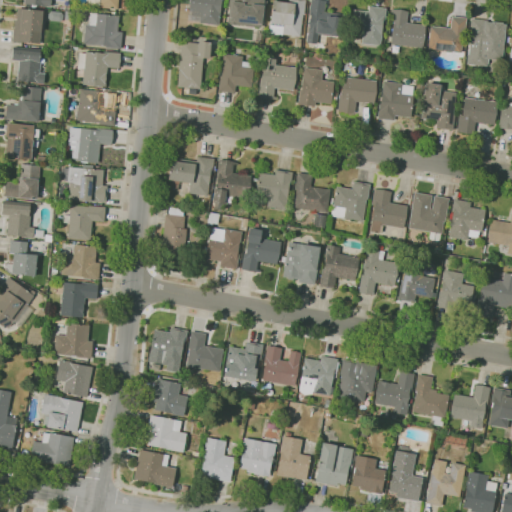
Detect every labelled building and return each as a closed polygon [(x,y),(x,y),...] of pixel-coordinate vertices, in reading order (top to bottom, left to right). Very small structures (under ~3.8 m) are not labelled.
[(118,0),(117,9),(97,7),(98,6),(89,5),(89,0),(118,0)] [(221,0),(218,26),(199,23),(200,21),(188,20),(189,11),(189,0),(221,0)] [(228,23),(230,6),(228,5),(228,0),(263,0),(261,27),(228,23)] [(300,37),(282,34),(282,36),(268,35),(269,22),(270,22),(272,1),(288,3),(288,0),(304,0),(303,15),(302,14),(300,37)] [(316,44),(306,43),(308,28),(310,15),(308,15),(310,0),(318,0),(325,1),(324,12),(344,15),(341,38),(318,34),(316,44)] [(380,46),(361,43),(362,33),(349,32),(352,9),(368,11),(369,6),(386,8),(384,24),(383,24),(380,46)] [(12,41),(13,28),(15,28),(17,8),(43,10),(41,32),(40,44),(12,41)] [(422,48),(391,44),(393,26),(389,26),(391,9),(407,12),(406,23),(425,25),(422,48)] [(120,49),(105,48),(106,46),(83,44),(85,25),(88,25),(89,13),(97,13),(96,14),(111,16),(112,12),(115,12),(114,15),(118,16),(117,31),(122,32),(120,49)] [(460,52),(428,49),(429,38),(427,38),(428,31),(429,31),(430,26),(450,28),(451,16),(466,18),(464,35),(462,35),(460,52)] [(486,67),(465,64),(471,19),(487,21),(487,22),(491,23),(491,21),(503,23),(503,24),(506,24),(501,61),(488,59),(487,64),(486,64),(486,67)] [(200,89),(177,87),(181,41),(198,43),(198,41),(211,42),(209,59),(203,58),(200,89)] [(44,85),(35,84),(35,83),(17,81),(19,61),(12,60),(13,47),(40,49),(39,61),(40,61),(39,73),(45,73),(44,85)] [(105,87),(82,85),(84,69),(77,68),(79,53),(85,53),(85,52),(103,53),(103,52),(120,53),(118,68),(107,67),(105,87)] [(235,93),(218,91),(219,76),(221,76),(223,54),(242,56),(242,62),(253,63),(252,68),(253,68),(251,88),(235,86),(235,93)] [(277,100),(258,97),(260,76),(261,76),(264,56),(272,57),(272,59),(275,59),(274,65),(295,67),(292,91),(274,88),(273,97),(277,98),(277,100)] [(314,107),(297,104),(300,87),(301,87),(303,67),(322,70),(321,80),(333,82),(330,104),(315,102),(314,107)] [(354,113),(337,111),(339,97),(340,98),(342,77),(376,81),(373,104),(355,102),(354,113)] [(394,120),(377,118),(382,81),(402,83),(402,85),(413,86),(412,95),(413,95),(410,118),(394,116),(394,120)] [(452,130),(436,128),(436,121),(433,120),(432,123),(422,122),(423,119),(420,119),(425,83),(440,84),(439,90),(455,92),(453,115),(454,115),(452,130)] [(38,122),(5,119),(6,104),(18,106),(19,100),(20,100),(21,86),(41,88),(38,122)] [(113,126),(98,124),(98,123),(76,121),(79,89),(109,92),(108,108),(115,109),(113,126)] [(473,134),(456,132),(458,115),(461,115),(464,98),(496,102),(493,124),(475,122),(473,134)] [(511,129),(497,128),(500,105),(511,106),(511,129)] [(31,160),(5,157),(7,137),(5,137),(6,123),(34,125),(31,160)] [(98,163),(75,161),(75,158),(72,158),(73,150),(67,149),(69,127),(96,130),(96,128),(112,130),(111,145),(100,144),(98,163)] [(208,210),(196,208),(198,195),(188,194),(190,183),(178,181),(177,190),(168,189),(169,180),(167,180),(169,161),(174,161),(174,159),(196,162),(197,156),(214,159),(212,174),(210,174),(207,196),(209,196),(208,210)] [(221,210),(213,209),(214,202),(212,202),(218,160),(237,163),(237,164),(233,164),(232,173),(251,176),(247,198),(225,195),(224,204),(222,204),(221,210)] [(36,199),(4,196),(5,181),(16,182),(16,177),(20,178),(21,164),(39,166),(36,199)] [(106,202),(90,201),(90,202),(78,201),(78,199),(68,198),(69,182),(67,182),(68,180),(61,180),(61,167),(68,168),(68,167),(96,169),(96,166),(99,166),(99,169),(103,170),(102,185),(107,186),(106,202)] [(285,210),(266,207),(268,197),(256,195),(259,172),(275,175),(275,170),(292,173),(290,188),(288,188),(285,210)] [(326,213),(293,208),(296,190),(294,189),(297,173),(312,175),(310,187),(329,189),(326,213)] [(361,221),(330,216),(335,186),(351,189),(353,181),(369,184),(367,199),(365,199),(361,221)] [(379,233),(369,232),(371,220),(370,220),(373,205),(371,205),(374,189),(390,192),(388,203),(406,206),(402,228),(380,224),(379,233)] [(438,241),(428,239),(429,231),(408,228),(412,207),(411,207),(413,192),(431,195),(429,209),(431,209),(433,196),(448,198),(444,222),(443,221),(442,223),(444,224),(443,228),(442,228),(441,234),(439,234),(438,241)] [(466,240),(449,237),(451,226),(450,226),(452,214),(451,214),(453,199),(470,202),(469,207),(485,210),(481,232),(478,231),(477,238),(467,236),(466,240)] [(33,239),(25,238),(25,237),(6,235),(8,215),(1,214),(3,200),(30,203),(29,216),(30,216),(29,227),(34,228),(34,230),(44,231),(43,238),(33,237),(33,239)] [(90,241),(67,239),(69,223),(62,223),(63,215),(69,215),(70,206),(88,207),(88,206),(105,207),(104,222),(91,221),(90,241)] [(183,262),(160,260),(164,214),(169,214),(169,207),(184,208),(183,216),(184,216),(183,229),(186,229),(183,262)] [(511,255),(506,255),(508,246),(487,242),(491,219),(510,223),(511,210),(511,255)] [(211,226),(206,225),(209,212),(219,214),(217,224),(212,223),(211,226)] [(324,228),(313,227),(314,214),(326,215),(324,228)] [(236,269),(220,266),(220,261),(205,259),(206,253),(203,253),(204,246),(207,247),(209,238),(208,238),(210,226),(241,232),(239,243),(238,243),(236,254),(239,254),(236,269)] [(240,269),(243,254),(245,254),(247,241),(246,241),(248,228),(260,230),(259,238),(280,241),(276,264),(257,261),(255,270),(259,271),(259,272),(240,269)] [(51,242),(44,241),(45,234),(52,236),(51,242)] [(34,277),(10,274),(13,254),(8,253),(9,240),(27,242),(26,254),(37,255),(34,277)] [(293,279),(292,280),(287,279),(286,277),(282,277),(289,242),(300,244),(301,243),(319,247),(315,269),(317,270),(314,285),(297,282),(298,280),(293,279)] [(98,280),(82,279),(82,277),(61,275),(62,255),(74,257),(75,245),(96,247),(95,263),(100,263),(98,280)] [(333,289),(318,286),(321,269),(323,269),(325,258),(324,257),(326,245),(339,247),(338,254),(358,257),(354,280),(335,277),(333,289)] [(372,295),(357,292),(360,275),(361,275),(366,249),(378,251),(379,250),(384,251),(382,260),(397,263),(393,286),(375,282),(372,295)] [(413,302),(397,299),(400,285),(401,285),(406,262),(424,266),(422,276),(434,279),(430,298),(415,295),(413,302)] [(448,309),(436,307),(440,287),(441,288),(445,270),(463,273),(461,284),(473,286),(469,307),(449,303),(448,309)] [(491,318),(474,314),(477,298),(480,299),(484,278),(502,281),(503,273),(511,274),(511,304),(511,309),(493,305),(491,318)] [(7,328),(0,324),(0,291),(2,289),(0,288),(8,277),(27,292),(30,288),(36,293),(26,305),(32,310),(20,327),(14,322),(7,328)] [(83,317),(59,315),(60,311),(63,283),(80,285),(80,283),(97,284),(96,299),(84,298),(83,317)] [(91,359),(75,357),(75,355),(54,353),(55,334),(66,335),(67,323),(89,325),(87,341),(92,341),(91,359)] [(177,372),(165,370),(166,365),(149,362),(154,329),(169,332),(170,327),(187,330),(184,345),(182,345),(177,372)] [(219,372),(185,366),(188,348),(190,331),(206,333),(203,345),(223,349),(219,372)] [(254,382),(223,376),(229,346),(244,349),(246,342),(263,345),(260,360),(258,360),(254,382)] [(294,386),(261,380),(264,363),(263,363),(266,345),(281,348),(279,360),(288,362),(290,351),(300,353),(297,366),(299,366),(298,372),(296,371),(294,386)] [(329,397),(298,391),(304,358),(319,361),(320,355),(337,359),(336,362),(337,363),(336,370),(335,370),(334,375),(333,374),(331,386),(333,387),(331,395),(329,394),(329,397)] [(363,402),(336,397),(340,375),(339,375),(342,359),(376,366),(371,393),(365,392),(363,402)] [(86,398),(62,393),(65,382),(55,380),(59,360),(71,362),(71,363),(92,367),(86,398)] [(406,416),(392,413),(394,407),(373,403),(377,380),(397,384),(399,371),(414,374),(410,391),(409,391),(406,403),(408,404),(406,416)] [(443,427),(431,425),(431,423),(430,423),(431,415),(412,412),(416,391),(415,391),(418,374),(432,377),(430,389),(436,390),(436,393),(448,395),(443,427)] [(183,416),(154,410),(156,401),(152,401),(157,379),(180,384),(178,394),(187,396),(183,416)] [(481,429),(469,427),(470,421),(450,417),(454,394),(473,397),(475,385),(490,388),(487,405),(484,405),(482,422),(481,429)] [(507,429),(488,425),(492,403),(491,403),(493,387),(511,391),(509,398),(511,398),(511,420),(508,420),(507,429)] [(11,450),(0,447),(0,389),(11,392),(6,416),(17,418),(11,450)] [(77,431),(62,428),(62,430),(46,427),(47,425),(42,424),(44,414),(41,414),(45,394),(83,402),(77,431)] [(330,408),(324,407),(325,399),(332,400),(330,408)] [(182,453),(165,449),(146,445),(149,432),(146,432),(149,415),(181,421),(179,432),(186,433),(182,453)] [(276,430),(267,428),(268,419),(278,421),(276,430)] [(68,467),(28,459),(32,441),(41,443),(43,433),(49,434),(49,432),(74,437),(68,467)] [(305,480),(276,475),(280,454),(279,453),(282,436),(285,436),(286,432),(291,433),(290,437),(301,439),(298,454),(310,456),(305,480)] [(230,482),(200,476),(204,455),(203,455),(206,437),(226,441),(223,455),(234,458),(230,482)] [(268,477),(254,474),(254,473),(246,472),(246,469),(238,468),(242,449),(241,449),(243,438),(275,444),(272,456),(269,472),(268,477)] [(336,487),(315,482),(317,471),(316,470),(322,442),(336,445),(336,446),(353,449),(349,466),(348,466),(345,485),(337,483),(336,487)] [(171,488),(153,484),(154,483),(133,479),(139,450),(168,456),(166,467),(175,469),(171,488)] [(418,501),(395,497),(396,494),(387,492),(395,451),(415,455),(411,476),(422,478),(418,501)] [(382,494),(367,491),(368,490),(359,489),(359,487),(351,485),(354,467),(356,455),(376,459),(374,468),(385,470),(381,490),(382,490),(382,494)] [(441,506),(425,503),(433,459),(446,462),(443,473),(449,474),(451,463),(465,465),(458,497),(443,494),(441,506)] [(491,511),(474,511),(470,511),(470,509),(462,508),(465,489),(464,489),(468,471),(487,475),(486,481),(496,483),(495,491),(495,492),(491,511)] [(511,511),(500,511),(504,494),(511,495),(511,511)]
